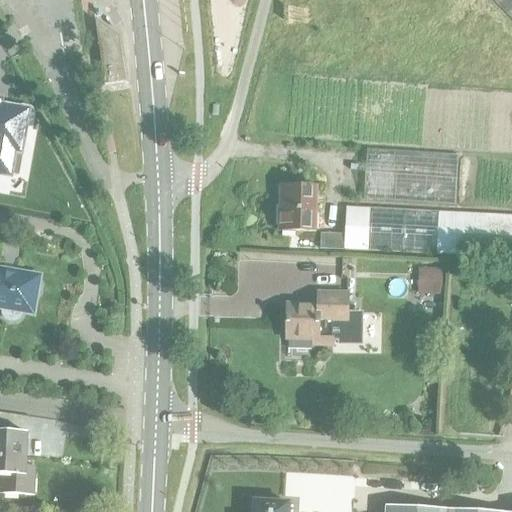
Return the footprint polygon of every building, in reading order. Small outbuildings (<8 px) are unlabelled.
[(98,40),(104,85),(125,82),(119,37),(98,40)] [(0,173),(10,175),(14,151),(20,152),(21,146),(23,146),(26,131),(24,131),(27,111),(24,111),(24,109),(9,106),(9,108),(6,107),(5,110),(0,109),(0,173)] [(311,231),(312,189),(316,189),(316,188),(280,187),(279,232),(315,232),(315,231),(311,231)] [(511,216),(358,209),(346,209),(345,236),(321,234),(320,249),(511,259),(511,216)] [(19,275),(0,272),(0,307),(3,308),(2,311),(3,316),(5,320),(10,322),(15,321),(19,318),(21,314),(22,311),(31,313),(34,297),(38,294),(39,285),(37,282),(37,279),(34,278),(32,274),(23,273),(19,275)] [(348,296),(318,295),(318,307),(287,307),(285,338),(312,339),(312,344),(333,344),(333,323),(348,323),(348,296)] [(0,459),(24,461),(25,435),(0,433),(0,459)] [(0,489),(0,490),(0,495),(32,497),(33,472),(24,472),(24,461),(0,459),(0,489)] [(288,511),(289,504),(254,502),(253,511),(288,511)]
